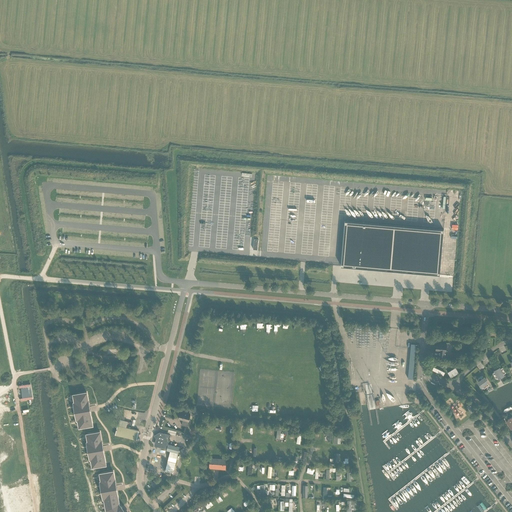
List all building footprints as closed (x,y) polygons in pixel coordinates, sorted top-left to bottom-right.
[(345,219),(341,264),(440,273),(444,228),(345,219)] [(446,357),(446,353),(446,344),(436,343),(436,351),(440,351),(439,356),(446,357)] [(494,372),(492,373),(495,379),(498,377),(498,378),(500,377),(501,377),(502,376),(503,375),(504,375),(503,374),(506,373),(502,367),(500,368),(499,368),(498,368),(497,369),(496,369),(494,371),(494,372)] [(482,375),(477,379),(478,381),(478,382),(479,384),(479,385),(480,386),(481,387),(482,387),(482,386),(484,389),(489,385),(487,383),(488,382),(487,380),(487,379),(486,378),(484,377),(482,375)] [(20,401),(32,399),(31,387),(28,387),(28,384),(18,385),(19,388),(21,388),(22,398),(20,398),(20,401)] [(75,399),(74,399),(75,406),(76,406),(78,416),(77,416),(78,423),(79,423),(80,427),(92,425),(87,392),(75,394),(75,399)] [(188,423),(190,414),(180,412),(179,419),(183,420),(181,425),(188,426),(188,423)] [(127,421),(120,419),(118,425),(117,425),(115,435),(136,440),(139,431),(126,427),(127,421)] [(319,431),(314,439),(317,441),(323,433),(319,431)] [(89,438),(87,438),(89,446),(90,445),(91,455),(90,455),(92,462),(93,462),(93,467),(106,464),(100,432),(88,434),(89,438)] [(170,451),(177,453),(178,453),(179,447),(168,444),(170,434),(164,433),(163,436),(159,435),(157,436),(158,438),(156,445),(159,446),(158,447),(167,449),(166,450),(170,451)] [(177,453),(170,451),(165,471),(173,473),(178,453),(177,453)] [(226,460),(210,458),(209,468),(225,470),(226,460)] [(102,478),(101,478),(102,485),(103,485),(105,494),(104,495),(105,502),(106,502),(107,509),(109,511),(125,511),(119,504),(113,471),(101,473),(102,478)] [(204,505),(208,510),(214,506),(210,500),(204,505)]
